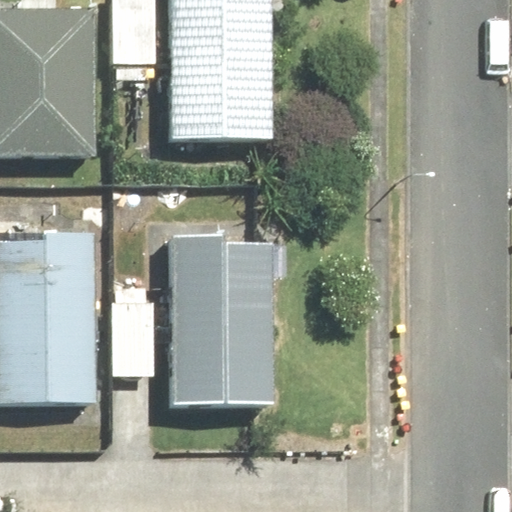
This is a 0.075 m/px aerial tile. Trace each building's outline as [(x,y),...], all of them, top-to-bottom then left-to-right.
[(261,152),(262,0),(161,0),(160,151),(261,152)] [(0,172),(86,172),(84,20),(0,20),(0,172)] [(96,244),(0,243),(0,414),(94,415),(96,244)] [(266,246),(167,245),(166,407),(264,408),(266,246)] [(153,290),(110,291),(113,386),(156,385),(153,290)]
